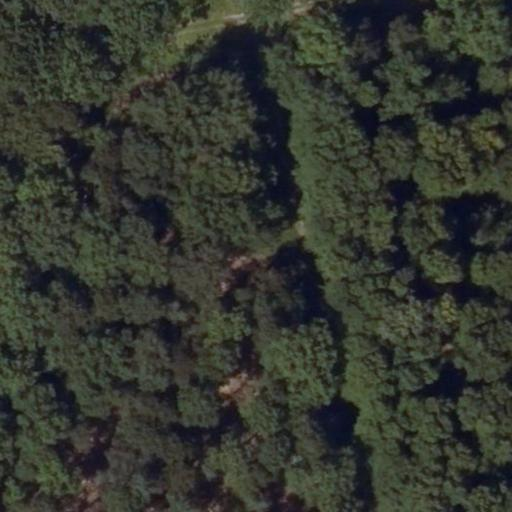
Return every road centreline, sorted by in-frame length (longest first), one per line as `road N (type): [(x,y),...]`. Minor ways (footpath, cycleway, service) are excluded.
road 1 (track): [(0,439),(106,0)]
road 2 (track): [(375,0),(91,64)]
